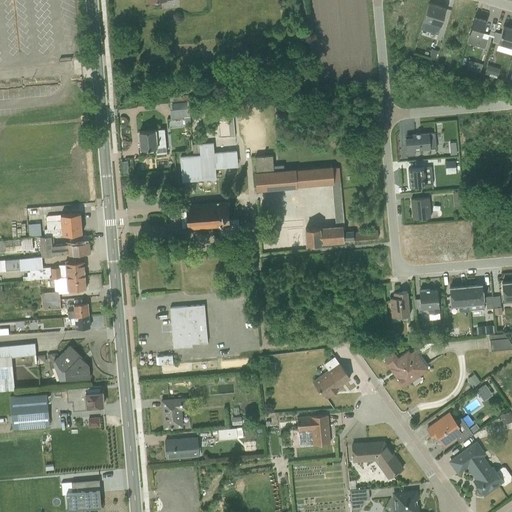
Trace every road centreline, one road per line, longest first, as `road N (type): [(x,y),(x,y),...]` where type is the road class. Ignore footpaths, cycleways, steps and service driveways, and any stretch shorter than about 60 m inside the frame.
road 1 (primary): [(135,511),(90,0)]
road 2 (residential): [(387,114),(393,242),(402,268),(511,261)]
road 3 (residential): [(447,509),(389,416),(370,407)]
road 4 (residential): [(511,104),(387,114)]
